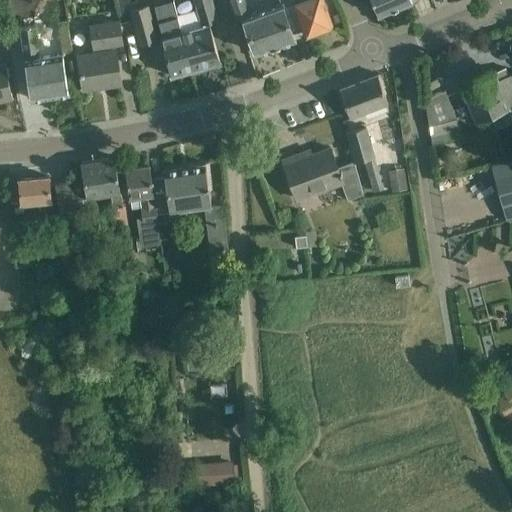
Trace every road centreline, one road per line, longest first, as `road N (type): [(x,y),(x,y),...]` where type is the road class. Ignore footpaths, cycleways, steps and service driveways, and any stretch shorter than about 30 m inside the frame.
road 1 (unclassified): [(259,511),(229,115)]
road 2 (residential): [(398,49),(444,291)]
road 3 (tertiary): [(0,152),(88,144),(229,115)]
road 4 (tertiary): [(229,115),(375,58)]
road 5 (tertiary): [(398,49),(511,5)]
road 6 (residential): [(0,297),(0,179)]
